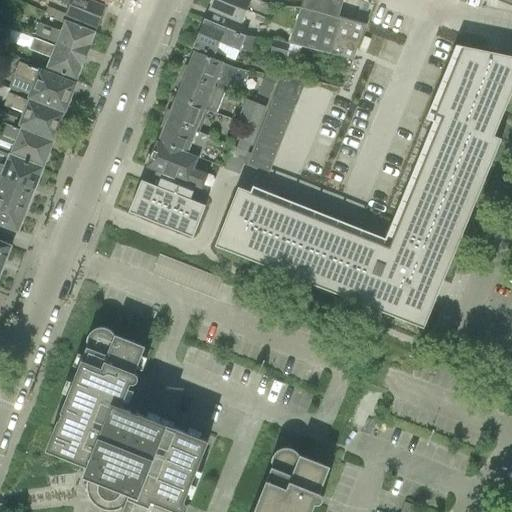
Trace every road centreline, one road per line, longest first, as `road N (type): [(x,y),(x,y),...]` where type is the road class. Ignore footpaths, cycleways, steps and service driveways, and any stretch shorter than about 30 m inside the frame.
road 1 (tertiary): [(0,416),(163,0)]
road 2 (residential): [(511,345),(475,335),(469,315),(511,214)]
